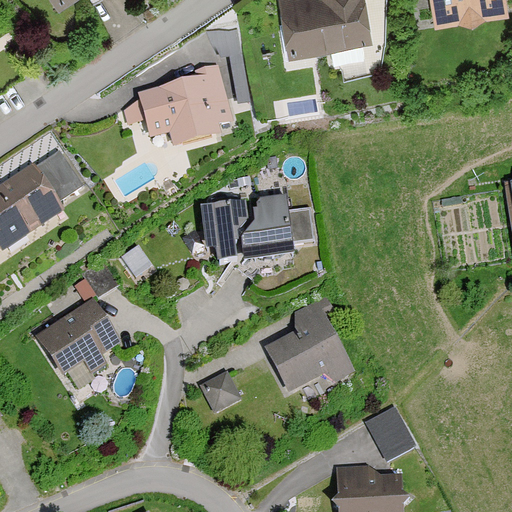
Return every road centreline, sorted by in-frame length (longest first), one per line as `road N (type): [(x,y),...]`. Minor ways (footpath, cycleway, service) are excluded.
road 1 (residential): [(0,140),(206,0)]
road 2 (residential): [(150,481),(173,338),(229,300)]
